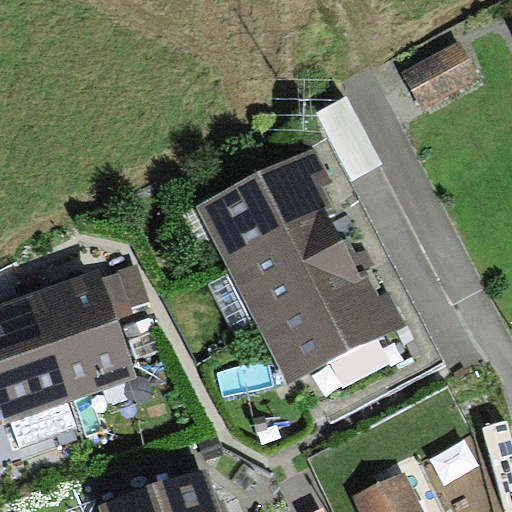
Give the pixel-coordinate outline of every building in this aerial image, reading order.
[(484,84),(465,46),(399,79),(418,117),(484,84)] [(318,155),(199,213),(288,394),(406,335),(318,155)] [(0,408),(9,432),(136,384),(115,326),(149,313),(135,275),(100,288),(97,279),(60,293),(11,311),(0,315),(0,408)] [(424,511),(410,477),(355,501),(360,511),(424,511)] [(209,479),(112,511),(220,511),(219,508),(209,479)]
